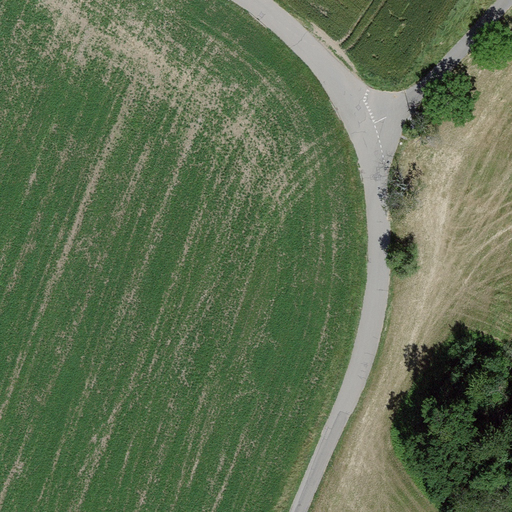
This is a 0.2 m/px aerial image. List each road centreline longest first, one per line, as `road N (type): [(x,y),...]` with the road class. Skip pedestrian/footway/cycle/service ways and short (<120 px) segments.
road 1 (unclassified): [(299,511),(377,304),(381,233),(363,129)]
road 2 (unclassified): [(363,129),(424,90),(506,0)]
road 3 (unclassified): [(363,129),(312,53),(250,0)]
